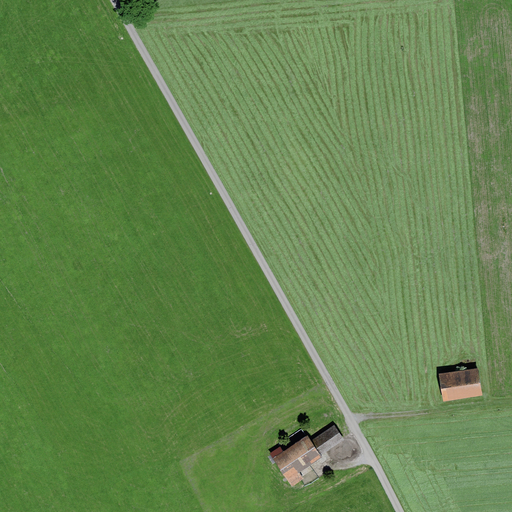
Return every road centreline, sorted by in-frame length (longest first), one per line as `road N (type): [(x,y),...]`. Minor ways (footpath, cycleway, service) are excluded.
road 1 (track): [(113,0),(401,511)]
road 2 (track): [(511,403),(350,419)]
